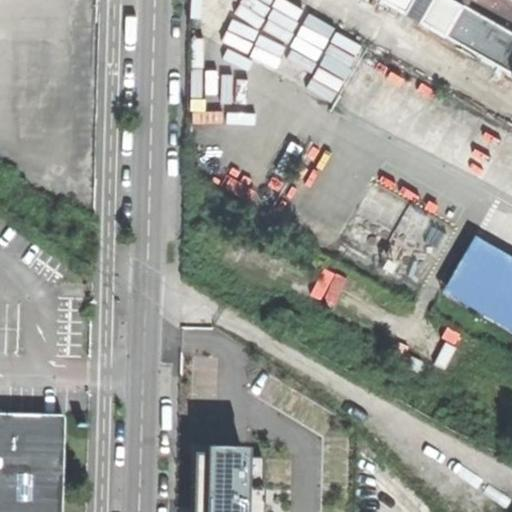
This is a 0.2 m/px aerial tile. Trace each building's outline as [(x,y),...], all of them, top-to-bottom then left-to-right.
[(511,0),(391,0),(511,68),(511,0)] [(440,292),(511,333),(511,263),(470,240),(440,292)] [(257,369),(294,397),(301,388),(265,360),(257,369)] [(0,413),(0,426),(11,427),(10,414),(0,413)] [(0,511),(60,511),(62,414),(10,414),(11,427),(0,426),(0,511)] [(244,511),(246,459),(191,458),(189,511),(244,511)]
